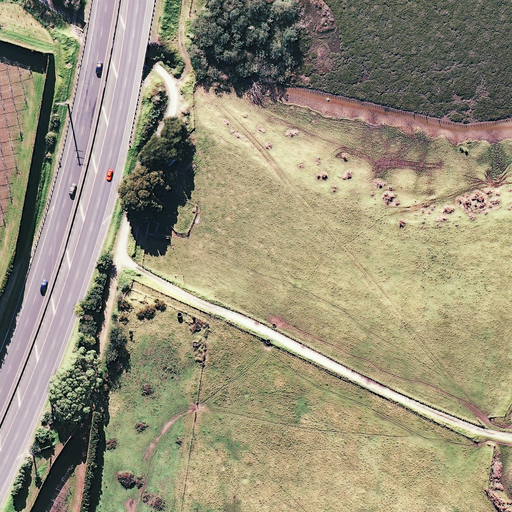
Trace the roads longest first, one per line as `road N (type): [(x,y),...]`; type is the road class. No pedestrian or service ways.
road 1 (track): [(511,437),(400,397),(133,264),(125,254),(131,218),(147,162),(170,124),(175,90),(157,67),(40,0)]
road 2 (trunk): [(139,0),(83,261),(0,477)]
road 3 (trunk): [(0,388),(63,204),(107,0)]
